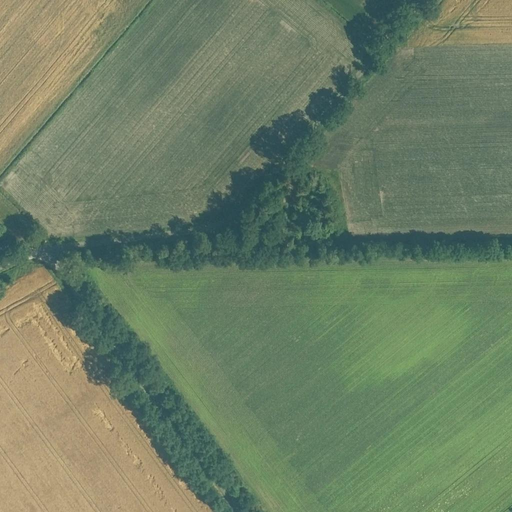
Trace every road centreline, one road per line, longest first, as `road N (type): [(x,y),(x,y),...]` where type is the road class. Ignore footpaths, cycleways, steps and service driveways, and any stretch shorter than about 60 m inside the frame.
road 1 (residential): [(42,252),(221,226),(424,0)]
road 2 (residential): [(42,252),(244,511)]
